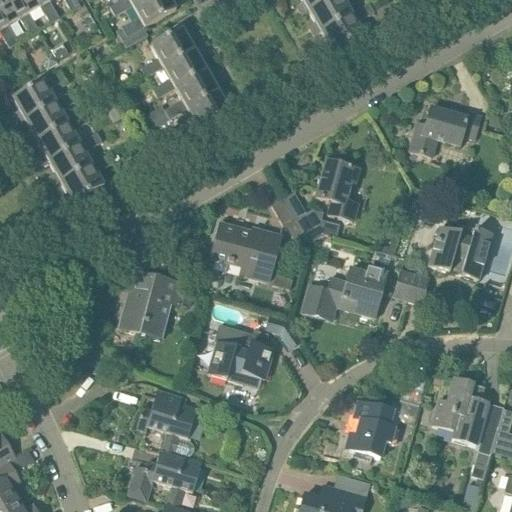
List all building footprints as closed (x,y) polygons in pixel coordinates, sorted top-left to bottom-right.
[(29,38),(38,33),(18,0),(0,0),(0,15),(17,45),(18,44),(8,27),(18,21),(29,38)] [(51,26),(59,21),(47,0),(18,0),(38,33),(39,32),(29,15),(40,9),(51,26)] [(63,0),(72,14),(80,9),(74,0),(47,0),(59,21),(60,21),(50,3),(55,0),(63,0)] [(125,0),(110,9),(115,18),(147,0),(125,0)] [(147,0),(115,18),(115,19),(132,9),(139,21),(116,34),(126,51),(148,38),(143,30),(175,12),(168,0),(147,0)] [(301,17),(330,0),(299,0),(302,4),(298,7),(300,12),(299,13),(301,17)] [(320,34),(369,6),(368,6),(351,16),(344,5),(352,0),(330,0),(301,17),(308,14),(315,25),(310,28),(312,33),(311,34),(313,38),(320,34)] [(380,0),(370,6),(374,14),(390,5),(387,0),(380,0)] [(356,25),(373,15),(369,6),(320,34),(327,46),(322,49),(324,53),(323,54),(325,59),(332,55),(332,56),(363,38),(356,25)] [(0,34),(9,50),(17,45),(0,15),(0,34)] [(145,80),(193,51),(186,40),(191,37),(189,33),(190,32),(188,27),(181,31),(181,30),(150,48),(158,61),(140,71),(145,80)] [(51,52),(51,53),(57,63),(68,56),(62,46),(51,52)] [(193,51),(145,80),(163,70),(170,82),(152,92),(157,101),(205,72),(199,61),(203,58),(201,53),(202,52),(200,48),(193,52),(193,51)] [(58,65),(57,63),(51,53),(44,57),(43,65),(47,71),(58,65)] [(187,112),(224,90),(224,89),(217,93),(211,82),(215,79),(213,74),(214,73),(212,69),(205,72),(174,91),(182,103),(164,113),(169,121),(186,111),(187,112)] [(17,125),(55,103),(49,92),(67,82),(61,72),(43,82),(42,82),(11,101),(18,113),(14,116),(16,121),(15,122),(17,125)] [(176,134),(181,142),(198,132),(199,133),(230,115),(223,102),(227,99),(225,95),(227,94),(224,90),(187,112),(193,124),(176,134)] [(29,146),(67,124),(60,113),(78,103),(73,94),(56,104),(55,103),(17,125),(17,126),(24,122),(30,134),(26,137),(28,141),(27,142),(29,146)] [(473,142),(480,120),(457,113),(456,114),(458,115),(457,118),(429,110),(424,128),(417,126),(409,154),(430,160),(435,144),(459,151),(463,139),(473,142)] [(41,167),(79,145),(73,133),(90,123),(85,114),(67,125),(67,124),(29,146),(29,147),(36,143),(42,155),(38,158),(40,162),(39,163),(41,167)] [(487,127),(500,131),(502,124),(489,120),(487,127)] [(114,153),(109,156),(91,166),(85,155),(102,144),(97,135),(79,145),(41,167),(41,168),(48,164),(55,176),(50,178),(52,183),(51,184),(53,188),(60,185),(114,153)] [(96,175),(113,165),(120,161),(114,153),(60,185),(67,196),(62,199),(64,204),(63,205),(65,209),(72,206),(103,188),(96,175)] [(354,187),(358,172),(325,163),(315,201),(330,205),(327,217),(352,224),(356,207),(344,203),(349,185),(354,187)] [(271,208),(282,228),(294,222),(294,221),(282,201),(271,208)] [(305,215),(294,221),(294,222),(301,234),(308,246),(324,237),(335,241),(339,227),(321,222),(323,214),(312,211),(305,215)] [(294,222),(282,228),(284,231),(287,229),(292,239),(301,234),(294,222)] [(279,239),(278,239),(262,235),(261,238),(220,227),(211,261),(243,270),(241,278),(266,285),(279,239)] [(460,278),(478,283),(491,237),(461,228),(459,236),(439,230),(428,269),(449,275),(449,273),(461,276),(460,278)] [(208,257),(207,256),(198,240),(180,250),(190,267),(208,257)] [(309,288),(301,315),(319,320),(319,319),(329,308),(336,310),(337,310),(355,315),(354,316),(373,321),(380,295),(375,294),(380,274),(367,270),(365,276),(349,271),(345,286),(328,281),(325,293),(309,288)] [(184,288),(185,283),(184,283),(183,287),(131,273),(115,331),(159,342),(168,308),(179,310),(179,308),(190,310),(195,291),(184,288)] [(421,308),(427,288),(429,280),(402,273),(410,287),(406,303),(421,308)] [(292,281),(274,277),(272,288),(290,292),(292,281)] [(301,344),(289,327),(287,324),(267,319),(264,333),(278,337),(288,352),(301,344)] [(253,333),(252,338),(218,329),(214,345),(216,346),(207,377),(226,383),(226,382),(234,384),(234,385),(242,387),(243,384),(259,389),(261,382),(263,383),(272,353),(263,350),(267,337),(253,333)] [(482,396),(484,390),(453,381),(446,405),(439,403),(431,429),(453,435),(451,443),(475,449),(481,428),(487,406),(478,404),(480,396),(482,396)] [(142,410),(135,432),(145,435),(147,430),(166,436),(161,455),(183,462),(183,461),(184,461),(184,459),(186,459),(187,459),(189,458),(190,457),(191,456),(192,455),(193,453),(193,452),(193,450),(193,449),(192,447),(191,446),(190,445),(189,444),(189,443),(187,442),(196,412),(184,408),(186,401),(181,400),(181,399),(157,392),(155,400),(154,401),(150,413),(142,410)] [(419,405),(420,397),(400,395),(399,404),(419,405)] [(357,405),(345,451),(353,453),(351,459),(370,464),(372,459),(379,461),(383,446),(393,448),(397,433),(396,433),(398,427),(401,425),(413,428),(418,410),(400,404),(399,404),(391,402),(388,413),(357,405)] [(477,455),(471,479),(482,482),(489,457),(496,432),(481,428),(475,449),(474,454),(477,455)] [(511,436),(496,432),(489,457),(511,463),(511,436)] [(0,468),(8,464),(15,460),(2,437),(0,438),(0,468)] [(183,462),(161,455),(159,455),(155,467),(146,464),(144,472),(135,469),(126,499),(145,504),(151,485),(169,490),(163,510),(176,511),(182,493),(192,496),(201,466),(184,461),(183,461),(183,462)] [(0,510),(16,502),(10,492),(21,486),(8,464),(0,468),(0,510)] [(474,511),(480,490),(468,487),(461,511),(466,511),(474,511)] [(303,497),(299,511),(361,511),(365,500),(333,491),(329,504),(303,497)] [(399,511),(408,509),(406,497),(396,499),(399,511)] [(0,510),(0,511),(35,511),(33,507),(24,511),(21,511),(16,502),(0,510)]
